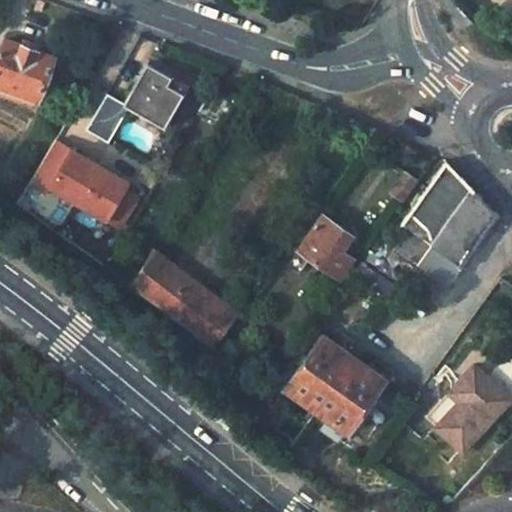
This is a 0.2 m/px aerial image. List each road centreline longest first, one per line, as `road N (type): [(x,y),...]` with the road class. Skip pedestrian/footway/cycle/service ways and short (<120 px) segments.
road 1 (primary): [(306,511),(130,362),(0,266)]
road 2 (primary): [(0,299),(105,380),(251,511)]
road 3 (residential): [(120,0),(324,69),(406,50)]
